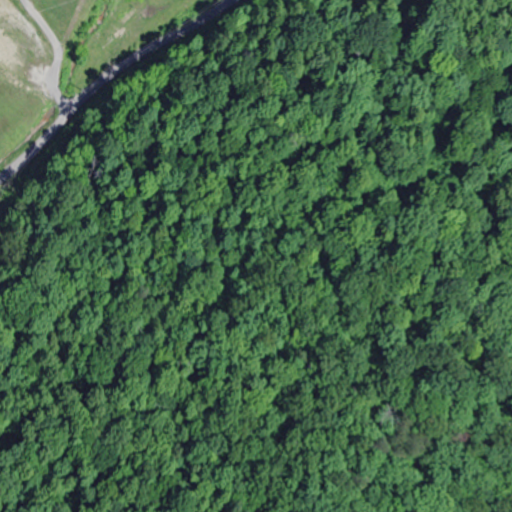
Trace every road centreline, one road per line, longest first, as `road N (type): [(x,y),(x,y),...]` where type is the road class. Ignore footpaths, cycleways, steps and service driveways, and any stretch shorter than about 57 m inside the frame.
road 1 (residential): [(0,185),(132,61),(231,13),(303,0)]
road 2 (residential): [(73,109),(54,93),(56,48),(26,0)]
